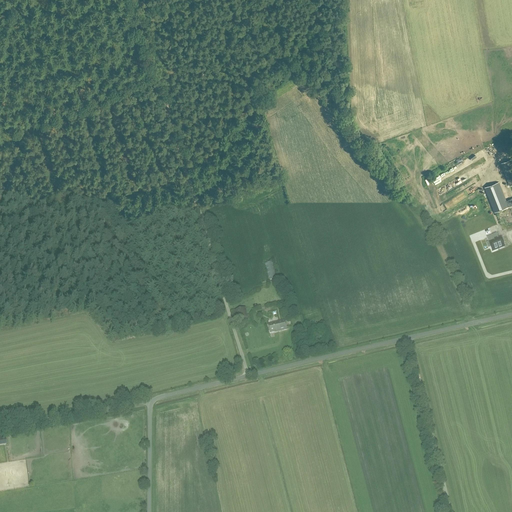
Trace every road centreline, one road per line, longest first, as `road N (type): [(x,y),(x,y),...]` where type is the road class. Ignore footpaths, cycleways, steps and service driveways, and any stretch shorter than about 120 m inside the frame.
road 1 (track): [(133,0),(227,306)]
road 2 (unclassified): [(247,375),(511,314)]
road 3 (track): [(87,104),(115,211),(0,235)]
road 4 (track): [(156,77),(0,143)]
road 5 (unclassified): [(0,430),(152,400)]
